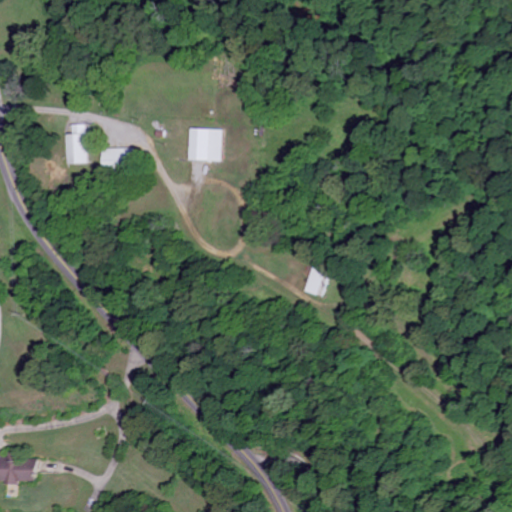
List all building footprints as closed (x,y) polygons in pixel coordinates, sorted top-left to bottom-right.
[(71,126),(72,135),(66,135),(66,164),(87,164),(86,126),(71,126)] [(224,131),(190,130),(189,161),(223,162),(224,131)] [(133,149),(102,150),(102,172),(133,171),(133,149)] [(331,271),(313,268),(309,294),(326,297),(331,271)] [(0,482),(37,483),(37,460),(22,459),(22,453),(13,452),(13,460),(3,460),(3,451),(0,451),(0,482)]
